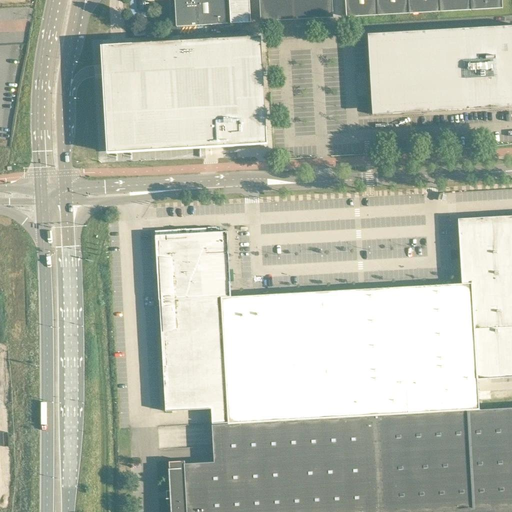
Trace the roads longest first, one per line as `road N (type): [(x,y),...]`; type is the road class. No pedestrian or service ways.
road 1 (unclassified): [(134,194),(511,171)]
road 2 (secondary): [(67,511),(65,201)]
road 3 (trunk): [(43,240),(45,511)]
road 4 (secondary): [(53,0),(41,55),(40,189)]
road 5 (secondary): [(65,188),(63,94),(75,16)]
